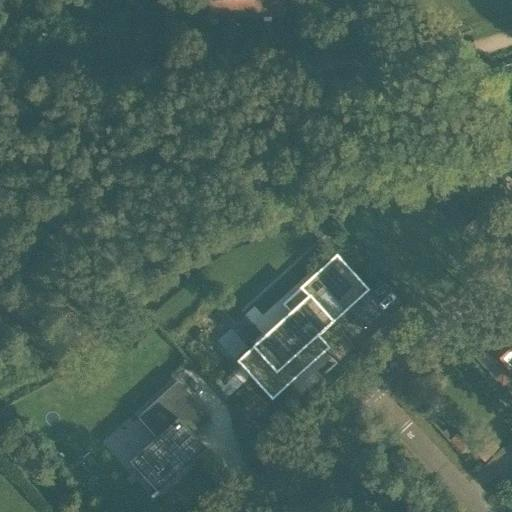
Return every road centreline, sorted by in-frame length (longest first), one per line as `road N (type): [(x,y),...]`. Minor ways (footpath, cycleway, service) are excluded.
road 1 (track): [(0,90),(340,51),(482,51),(511,40)]
road 2 (tertiary): [(369,392),(511,266)]
road 3 (tertiary): [(240,511),(369,392)]
road 4 (residential): [(369,392),(476,511)]
